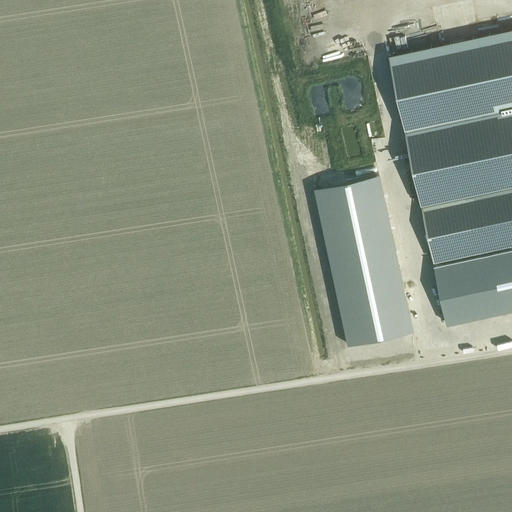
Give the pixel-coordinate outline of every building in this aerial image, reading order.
[(394,0),(382,1),(383,13),(407,11),(405,0),(394,0)] [(495,29),(511,26),(511,6),(504,7),(506,18),(494,20),(495,29)] [(511,26),(391,53),(424,204),(511,185),(511,26)] [(511,185),(424,204),(435,259),(511,242),(511,185)] [(386,203),(320,217),(347,343),(413,329),(386,203)] [(511,242),(435,259),(449,320),(511,306),(511,242)]
